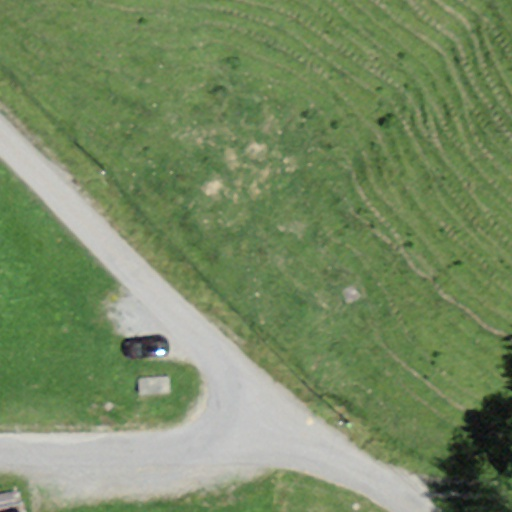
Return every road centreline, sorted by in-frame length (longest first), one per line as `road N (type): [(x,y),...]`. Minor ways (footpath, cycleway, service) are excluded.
road 1 (unclassified): [(247,401),(197,298),(0,113)]
road 2 (unclassified): [(0,445),(208,454),(247,401)]
road 3 (unclassified): [(247,401),(416,511)]
road 4 (track): [(358,474),(511,483)]
